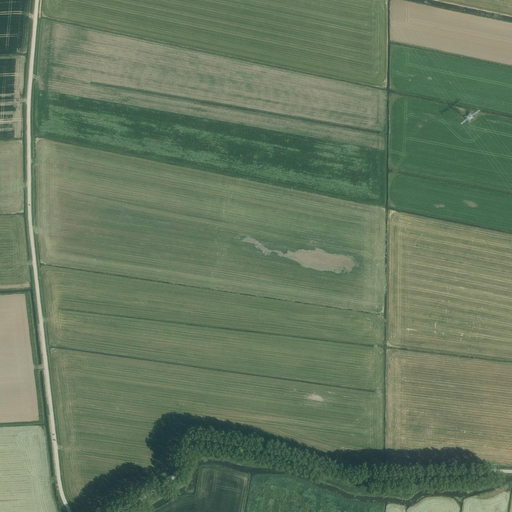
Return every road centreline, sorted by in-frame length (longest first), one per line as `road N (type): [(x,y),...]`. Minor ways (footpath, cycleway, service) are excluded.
road 1 (unclassified): [(71,511),(60,480),(30,222),(37,0)]
road 2 (unclassified): [(511,471),(343,475),(206,440),(189,447),(167,483),(116,511)]
